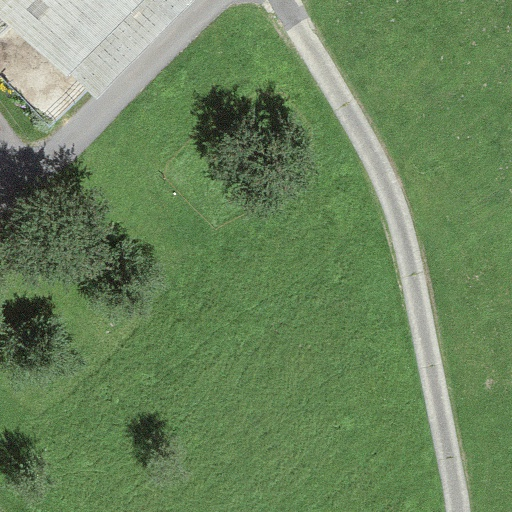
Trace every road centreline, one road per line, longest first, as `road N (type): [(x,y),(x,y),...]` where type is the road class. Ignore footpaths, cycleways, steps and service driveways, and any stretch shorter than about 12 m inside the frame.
road 1 (track): [(267,0),(382,170),(403,231),(456,511)]
road 2 (track): [(214,0),(53,161),(31,168),(0,145)]
